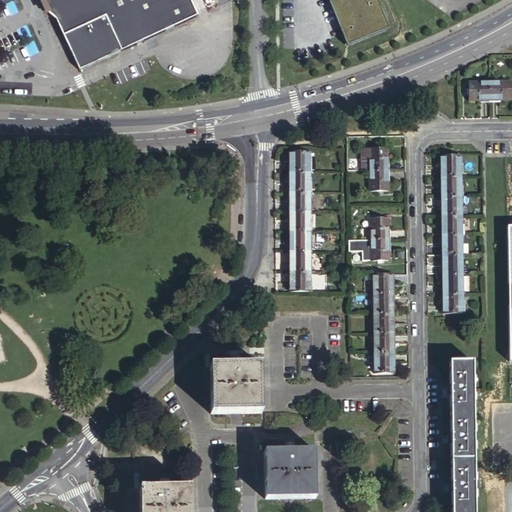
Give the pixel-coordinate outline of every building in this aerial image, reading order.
[(46,0),(51,9),(61,18),(84,69),(203,15),(195,0),(46,0)] [(379,0),(329,0),(347,44),(391,27),(379,0)] [(485,85),(462,85),(463,100),(485,101),(485,85)] [(506,85),(485,85),(485,101),(506,101),(506,85)] [(386,153),(361,154),(361,175),(370,175),(370,195),(387,194),(386,153)] [(308,157),(289,157),(289,177),(309,176),(308,157)] [(461,227),(460,161),(440,161),(443,316),(463,316),(461,237),(461,227)] [(309,196),(309,176),(289,177),(289,197),(309,196)] [(309,217),(309,196),(289,197),(289,217),(309,217)] [(309,235),(309,217),(289,217),(289,236),(309,235)] [(371,223),(372,243),(388,243),(387,223),(371,223)] [(289,236),(289,256),(309,256),(309,235),(289,236)] [(372,243),(372,263),(388,263),(388,243),(372,243)] [(309,276),(309,256),(289,256),(289,276),(309,276)] [(289,276),(290,296),(309,296),(309,276),(289,276)] [(393,280),(373,281),(375,377),(395,377),(393,280)] [(473,511),(471,365),(448,365),(448,390),(445,390),(445,398),(448,398),(449,439),(445,439),(446,446),(449,446),(450,487),(446,487),(446,495),(450,495),(449,511),(473,511)] [(259,368),(208,369),(209,418),(260,417),(259,368)] [(313,453),(262,454),(263,503),(314,502),(313,453)] [(188,511),(188,491),(138,492),(137,511),(188,511)]
